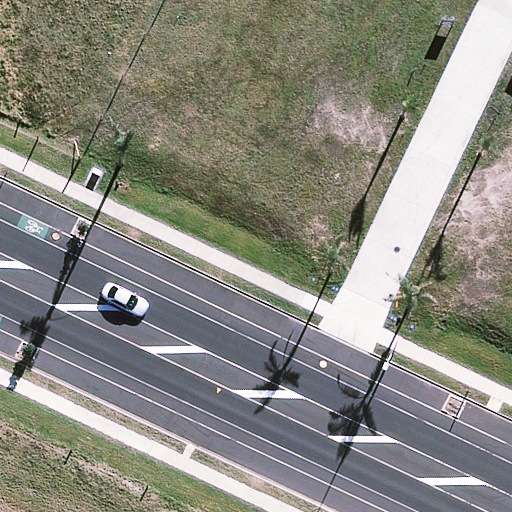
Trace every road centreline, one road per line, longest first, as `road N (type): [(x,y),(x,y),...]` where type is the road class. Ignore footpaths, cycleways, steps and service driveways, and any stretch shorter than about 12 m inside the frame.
road 1 (residential): [(304,413),(510,0)]
road 2 (secondary): [(304,413),(0,267)]
road 3 (secondary): [(511,510),(304,413)]
